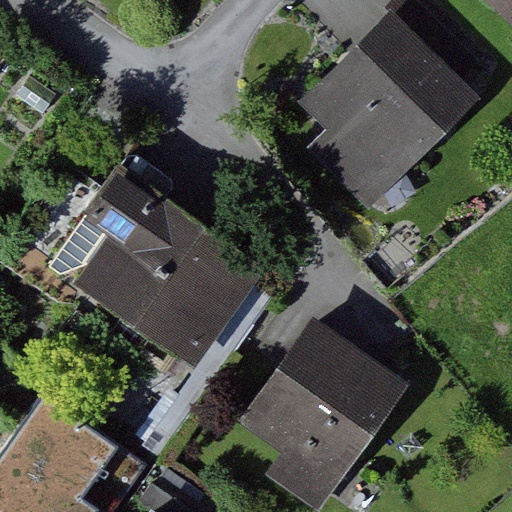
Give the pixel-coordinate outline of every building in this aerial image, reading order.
[(505,68),(429,0),(408,0),(310,110),(396,188),(505,68)] [(511,0),(489,0),(511,23),(511,0)] [(199,368),(270,280),(137,173),(67,262),(199,368)] [(405,381),(322,318),(238,428),(321,491),(405,381)] [(0,431),(0,511),(95,511),(137,443),(31,380),(0,431)]
